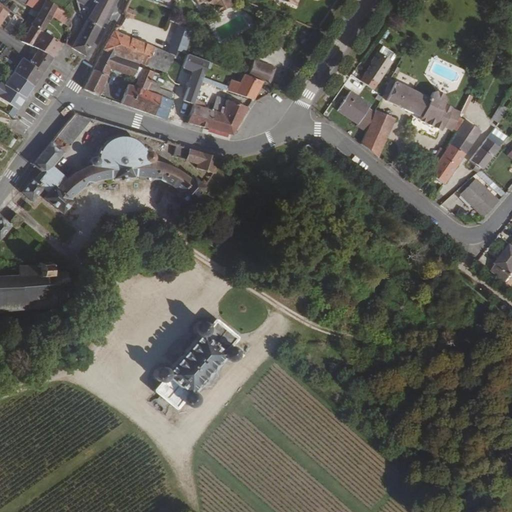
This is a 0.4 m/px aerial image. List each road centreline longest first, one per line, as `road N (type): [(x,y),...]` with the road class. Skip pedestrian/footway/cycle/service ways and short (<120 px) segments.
road 1 (tertiary): [(292,129),(329,135),(455,235),(472,237),(511,202)]
road 2 (track): [(193,511),(178,454),(77,376),(0,396)]
road 3 (tertiary): [(67,100),(224,148),(292,129)]
road 4 (residential): [(292,129),(370,0)]
